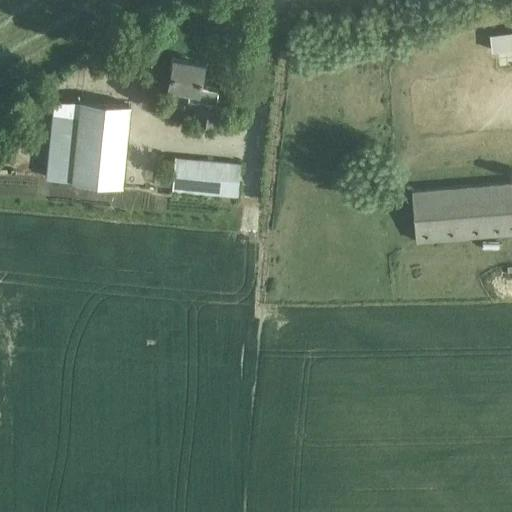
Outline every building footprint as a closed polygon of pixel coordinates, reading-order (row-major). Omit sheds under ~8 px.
[(486,46),(511,43),(511,26),(484,30),(486,46)] [(174,59),(168,87),(190,92),(188,100),(202,103),(197,122),(212,125),(216,106),(214,106),(217,93),(198,89),(203,65),(174,59)] [(131,81),(140,77),(133,61),(124,66),(131,81)] [(511,70),(408,79),(412,132),(511,123),(511,70)] [(54,114),(48,177),(72,180),(121,186),(130,106),(81,100),(79,117),(54,114)] [(238,197),(241,163),(175,158),(172,191),(238,197)] [(511,235),(511,184),(408,195),(413,244),(511,235)]
